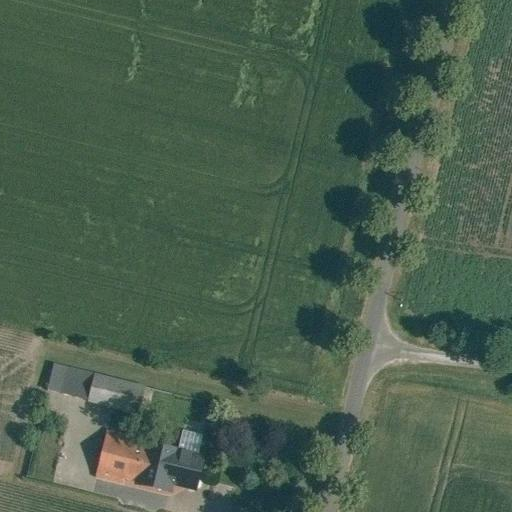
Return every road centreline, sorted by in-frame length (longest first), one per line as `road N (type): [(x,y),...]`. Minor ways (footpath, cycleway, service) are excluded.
road 1 (unclassified): [(443,0),(360,334)]
road 2 (unclassified): [(360,334),(316,511)]
road 3 (unclassified): [(511,355),(360,334)]
